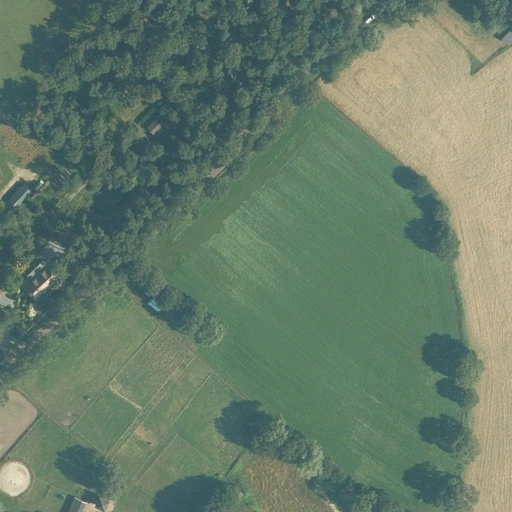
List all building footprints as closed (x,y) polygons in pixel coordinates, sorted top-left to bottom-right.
[(508,44),(511,39),(511,25),(501,37),(508,44)] [(155,118),(148,126),(153,131),(165,120),(160,114),(158,115),(156,113),(153,116),(155,118)] [(23,182),(8,199),(16,206),(32,189),(23,182)] [(28,276),(20,283),(28,292),(29,291),(35,297),(58,275),(47,263),(30,279),(28,276)] [(159,314),(170,302),(161,295),(151,306),(159,314)] [(232,502),(242,493),(235,484),(224,493),(232,502)] [(96,494),(92,503),(102,508),(106,498),(96,494)] [(66,511),(80,511),(86,500),(74,495),(66,511)]
